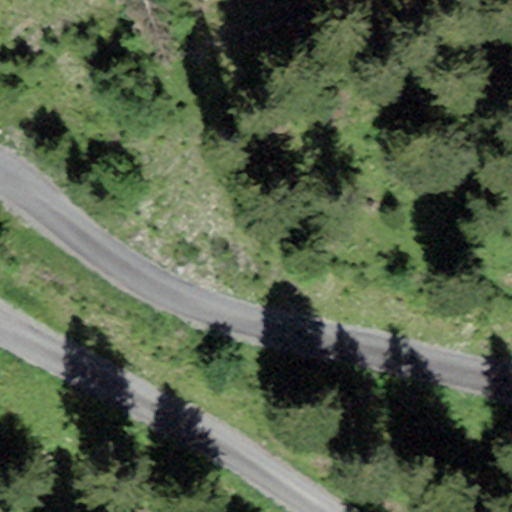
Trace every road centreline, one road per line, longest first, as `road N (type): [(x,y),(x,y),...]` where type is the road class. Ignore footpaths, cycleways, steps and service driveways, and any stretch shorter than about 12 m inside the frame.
road 1 (residential): [(0,172),(137,274),(216,313),(511,383)]
road 2 (residential): [(321,511),(189,427),(0,324)]
